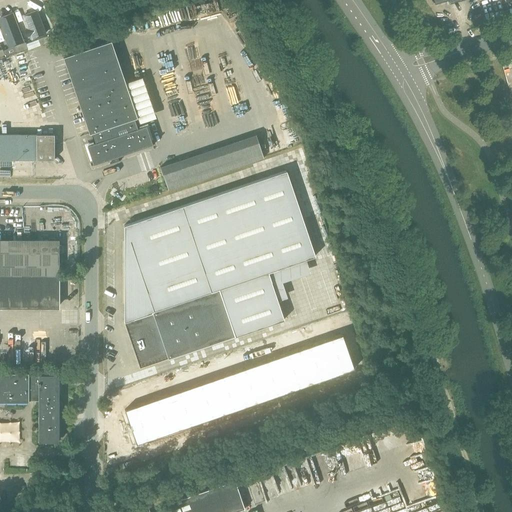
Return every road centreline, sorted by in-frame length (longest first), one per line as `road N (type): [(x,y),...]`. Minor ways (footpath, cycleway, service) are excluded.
road 1 (track): [(480,511),(418,306),(376,199),(327,108),(253,0)]
road 2 (unclassified): [(90,511),(90,214),(71,194),(0,192)]
road 3 (unknown): [(80,198),(47,72),(63,45),(109,31),(144,47),(167,131),(156,152)]
road 4 (unclassified): [(511,376),(478,264),(406,88)]
road 5 (unknown): [(90,380),(149,370),(314,312),(317,288),(304,265)]
